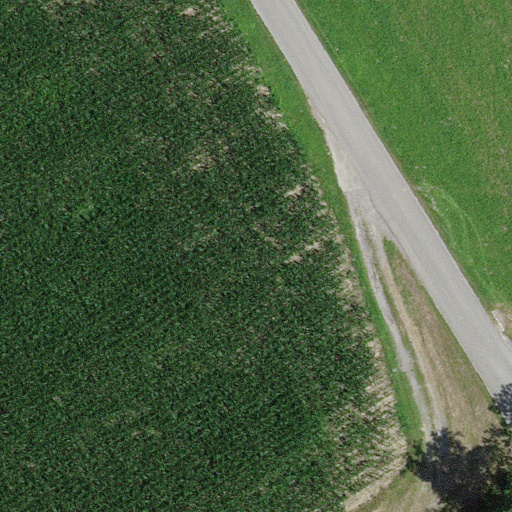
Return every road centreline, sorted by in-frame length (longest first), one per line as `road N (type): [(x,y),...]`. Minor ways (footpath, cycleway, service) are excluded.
road 1 (unclassified): [(511,402),(267,0)]
road 2 (track): [(420,511),(432,447),(423,395),(358,245),(358,150)]
